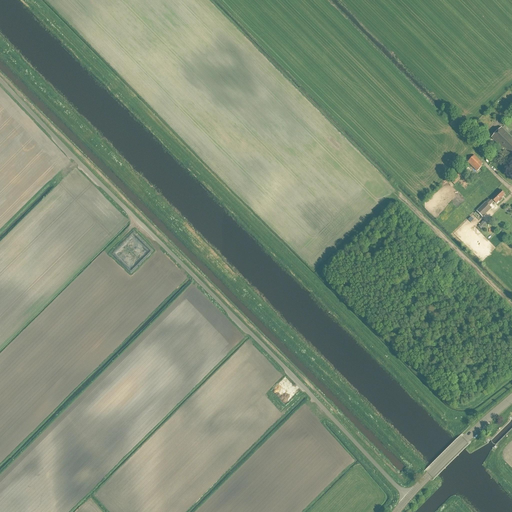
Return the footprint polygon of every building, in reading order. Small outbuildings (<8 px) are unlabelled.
[(486,129),(478,121),(472,127),(481,135),(486,129)] [(511,155),(511,137),(502,128),(491,138),(503,150),(504,149),(508,153),(509,152),(511,155)] [(482,166),(483,164),(474,156),(468,162),(477,172),(482,166)] [(460,169),(449,179),(455,185),(465,174),(460,169)] [(504,194),(500,190),(490,200),(489,199),(477,211),(482,217),(492,208),(489,206),(494,201),(496,204),(499,201),(500,202),(502,199),(502,198),(505,196),(504,195),(504,194)] [(487,224),(487,223),(484,220),(479,227),(482,230),(485,226),(487,228),(489,225),(487,224)]
